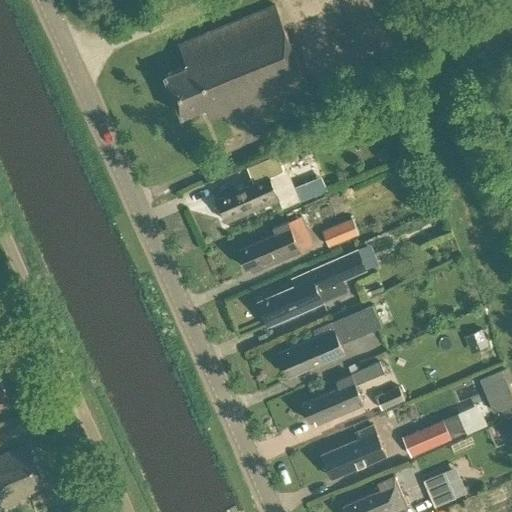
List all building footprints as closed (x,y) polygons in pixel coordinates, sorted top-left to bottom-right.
[(187,66),(165,75),(182,116),(204,107),(209,119),(224,112),(226,117),(307,83),(275,6),(179,45),(187,66)] [(277,153),(247,166),(251,176),(254,183),(217,199),(224,217),(226,222),(231,219),(280,199),(270,176),(284,170),(277,153)] [(350,217),(321,230),(327,245),(356,233),(350,217)] [(252,271),(300,250),(288,221),(272,228),(275,234),(238,250),(245,268),(250,266),(252,271)] [(296,285),(259,301),(266,319),(271,317),(274,322),(321,301),(317,291),(365,270),(357,252),(294,279),(296,285)] [(381,327),(372,306),(331,323),(331,322),(314,330),(316,336),(279,352),(289,376),(344,353),(340,344),(381,327)] [(486,375),(501,414),(511,410),(511,373),(509,367),(486,375)] [(369,378),(365,369),(352,374),(356,384),(369,378)] [(352,374),(336,381),(339,388),(301,404),(309,421),(314,419),(316,424),(364,403),(352,374)] [(0,405),(11,402),(0,375),(0,405)] [(405,399),(399,385),(376,395),(382,409),(405,399)] [(465,430),(457,412),(401,436),(408,454),(465,430)] [(507,437),(511,434),(511,420),(502,425),(507,437)] [(332,478),(386,455),(373,425),(356,432),(359,438),(322,454),(332,478)] [(25,445),(0,455),(0,508),(31,496),(29,493),(42,488),(39,481),(44,479),(34,454),(29,456),(25,445)] [(455,497),(444,471),(424,480),(435,506),(455,497)] [(345,511),(392,511),(407,506),(394,476),(377,483),(380,489),(343,505),(345,511)]
